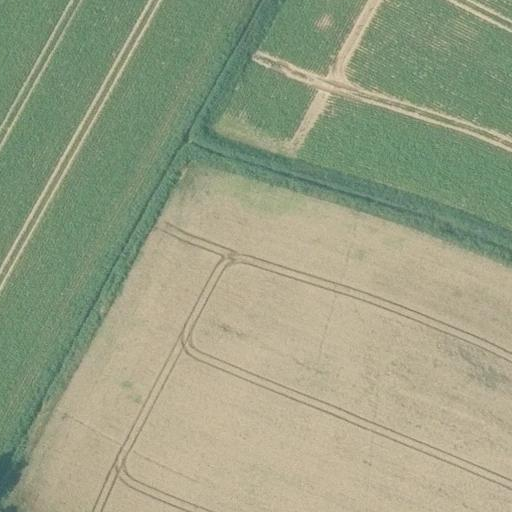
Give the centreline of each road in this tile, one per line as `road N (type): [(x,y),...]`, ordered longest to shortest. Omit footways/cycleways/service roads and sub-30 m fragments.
road 1 (track): [(160,0),(0,292)]
road 2 (track): [(511,153),(329,93),(324,64),(360,0)]
